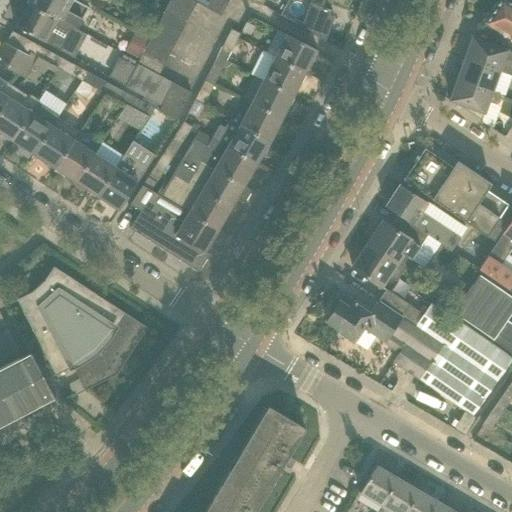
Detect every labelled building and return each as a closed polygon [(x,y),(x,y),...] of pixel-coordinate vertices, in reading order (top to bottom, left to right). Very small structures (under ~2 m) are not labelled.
[(58,22),(72,29),(72,28),(76,30),(89,8),(74,0),(29,0),(27,5),(58,22)] [(169,0),(169,1),(191,12),(196,4),(196,2),(191,0),(169,0)] [(220,17),(229,0),(191,0),(196,2),(196,4),(220,17)] [(325,2),(318,0),(311,0),(301,27),(325,41),(334,17),(330,15),(332,10),(323,7),(325,2)] [(486,23),(511,39),(511,5),(503,0),(501,0),(499,3),(496,3),(492,8),(493,12),(486,23)] [(186,23),(191,12),(169,1),(163,11),(186,23)] [(15,26),(47,43),(60,51),(71,29),(58,23),(58,22),(27,5),(15,26)] [(180,34),(186,23),(163,11),(158,22),(180,34)] [(153,12),(149,19),(156,23),(160,16),(153,12)] [(152,32),(175,44),(180,34),(158,22),(152,32)] [(230,52),(240,34),(231,29),(221,48),(230,52)] [(12,32),(6,43),(27,55),(29,53),(34,43),(12,32)] [(169,55),(175,44),(152,32),(148,40),(146,43),(169,55)] [(141,54),(146,43),(148,40),(134,33),(125,51),(138,59),(141,54)] [(287,35),(275,58),(304,73),(317,50),(287,35)] [(506,50),(473,38),(466,59),(499,71),(506,50)] [(27,55),(6,43),(0,53),(0,64),(17,74),(27,55)] [(37,57),(48,63),(53,53),(34,43),(29,53),(37,57)] [(164,65),(169,55),(146,43),(141,54),(164,65)] [(221,48),(212,65),(222,69),(230,52),(221,48)] [(292,96),(304,73),(275,58),(261,51),(250,74),(263,81),(292,96)] [(53,53),(48,63),(65,72),(70,62),(53,53)] [(158,75),(164,65),(141,54),(138,59),(135,64),(158,76),(158,75)] [(124,85),(134,66),(119,58),(108,77),(124,85)] [(511,75),(499,71),(466,59),(466,60),(458,80),(501,95),(505,97),(511,76),(511,75)] [(70,62),(65,72),(84,82),(88,72),(70,62)] [(159,111),(177,121),(191,93),(158,75),(158,76),(135,64),(134,66),(124,85),(124,86),(144,97),(162,106),(159,111)] [(212,65),(204,82),(213,87),(222,69),(212,65)] [(88,72),(84,82),(100,91),(105,81),(88,72)] [(0,113),(16,89),(4,81),(3,83),(0,80),(0,113)] [(457,103),(456,105),(482,122),(482,121),(481,120),(488,102),(497,105),(501,95),(458,80),(451,101),(457,103)] [(100,91),(118,100),(123,91),(105,81),(100,91)] [(263,81),(251,104),(279,118),(292,96),(263,81)] [(204,82),(196,96),(195,99),(204,103),(213,87),(204,82)] [(0,113),(0,132),(12,140),(36,103),(38,104),(39,101),(31,95),(29,97),(16,89),(0,113)] [(123,91),(118,100),(137,110),(142,101),(123,91)] [(155,109),(159,111),(162,106),(144,97),(142,101),(137,110),(150,118),(155,109)] [(12,140),(34,155),(58,118),(38,104),(36,103),(12,140)] [(267,140),(279,118),(251,104),(240,125),(267,140)] [(73,141),(79,132),(58,118),(34,155),(55,168),(73,141)] [(254,164),(267,140),(240,125),(230,119),(225,129),(220,126),(212,139),(254,164)] [(175,135),(183,141),(192,127),(184,122),(175,135)] [(242,186),(242,185),(254,164),(212,139),(198,131),(186,152),(242,186)] [(166,150),(174,155),(183,141),(175,135),(166,150)] [(94,155),(73,141),(55,168),(76,182),(94,155)] [(103,141),(94,155),(76,182),(98,196),(115,169),(115,168),(123,155),(103,141)] [(457,161),(453,167),(425,148),(403,180),(445,208),(486,236),(507,205),(508,204),(487,190),(491,184),(457,161)] [(165,169),(167,167),(174,155),(166,150),(157,164),(165,169)] [(173,174),(230,208),(235,198),(244,203),(252,190),(242,185),(242,186),(186,152),(173,174)] [(98,196),(119,210),(137,183),(147,168),(125,153),(123,155),(115,168),(115,169),(98,196)] [(148,178),(156,184),(165,169),(157,164),(148,178)] [(161,196),(217,230),(230,208),(173,174),(161,196)] [(205,252),(217,230),(161,196),(160,196),(151,191),(156,184),(148,178),(139,191),(149,198),(141,211),(130,228),(199,272),(210,254),(205,252)] [(400,184),(385,206),(397,215),(428,235),(452,251),(462,238),(422,210),(427,203),(400,184)] [(139,191),(130,205),(141,211),(149,198),(139,191)] [(486,236),(496,243),(511,219),(511,208),(507,205),(486,236)] [(404,269),(420,246),(428,235),(397,215),(390,226),(383,221),(374,236),(376,237),(370,245),(366,243),(404,269)] [(511,219),(496,243),(480,269),(508,288),(511,282),(511,271),(500,264),(511,245),(511,219)] [(362,253),(353,267),(380,286),(389,274),(397,280),(404,269),(366,243),(360,251),(364,254),(362,253)] [(147,328),(54,267),(45,280),(32,292),(17,300),(56,375),(74,366),(85,390),(117,374),(147,328)] [(511,322),(507,319),(511,312),(511,295),(480,274),(454,312),(511,351),(511,322)] [(465,284),(458,280),(452,288),(459,293),(465,284)] [(415,325),(423,315),(387,290),(379,300),(415,325)] [(369,315),(342,294),(341,296),(342,296),(339,301),(335,301),(330,308),(332,312),(326,320),(339,330),(338,331),(353,342),(363,328),(368,332),(376,320),(369,315)] [(393,362),(473,416),(511,358),(511,356),(432,302),(423,315),(415,325),(379,300),(369,315),(376,320),(368,332),(399,353),(393,362)] [(0,330),(0,351),(15,347),(9,328),(0,330)] [(0,424),(54,397),(31,353),(0,369),(0,424)] [(511,383),(511,384),(497,404),(505,409),(511,398),(511,383)] [(483,426),(490,431),(505,409),(497,404),(483,426)] [(265,495),(281,470),(305,428),(268,406),(228,473),(265,495)] [(376,465),(360,493),(382,506),(398,478),(376,465)] [(255,511),(265,495),(228,473),(205,511),(255,511)] [(406,511),(419,490),(399,478),(398,478),(382,506),(392,511),(406,511)] [(435,511),(441,503),(420,491),(419,490),(406,511),(435,511)] [(456,511),(442,504),(441,503),(435,511),(456,511)]
